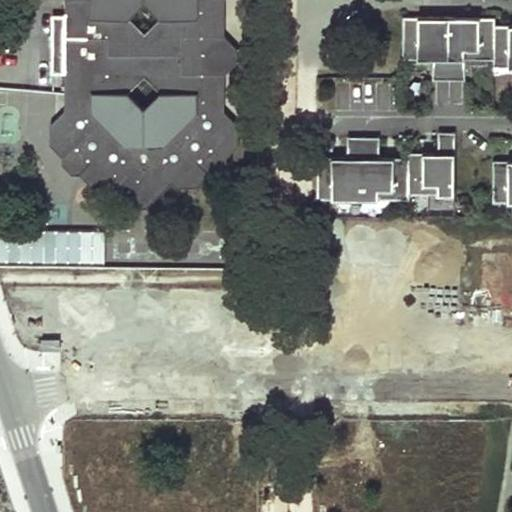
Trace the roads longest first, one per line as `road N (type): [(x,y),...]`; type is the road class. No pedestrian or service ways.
road 1 (residential): [(329,121),(511,123)]
road 2 (residential): [(0,378),(42,511)]
